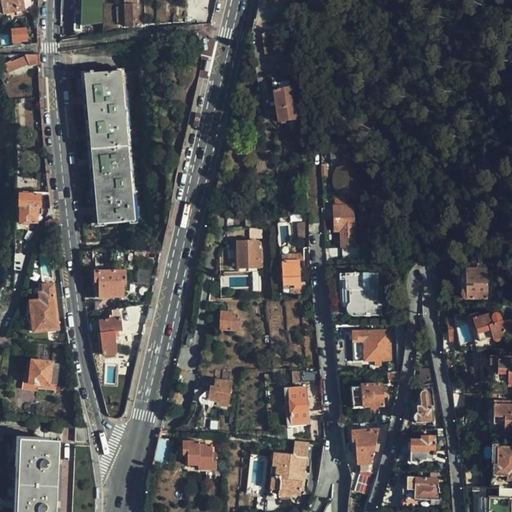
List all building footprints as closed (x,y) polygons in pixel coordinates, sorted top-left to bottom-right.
[(11,14),(17,13),(25,12),(24,3),(23,0),(0,0),(0,14),(4,14),(4,15),(11,14)] [(81,0),(82,24),(105,24),(104,0),(81,0)] [(201,9),(201,0),(186,0),(185,8),(201,9)] [(125,9),(126,23),(127,28),(142,26),(139,1),(124,3),(125,9)] [(119,24),(126,23),(125,9),(117,10),(119,24)] [(11,31),(12,43),(28,43),(26,30),(11,31)] [(274,55),(271,33),(261,33),(264,56),(274,55)] [(39,54),(25,55),(26,57),(12,63),(11,62),(3,65),(7,74),(28,64),(29,67),(38,64),(41,63),(39,54)] [(135,222),(124,73),(86,76),(98,226),(135,222)] [(278,124),(300,121),(294,76),(272,80),(278,124)] [(371,185),(372,179),(371,174),(368,169),(364,164),(359,162),(353,160),(347,161),(347,152),(327,153),(327,159),(339,159),(340,164),(336,168),(333,172),(331,177),(331,182),(332,187),(334,191),(337,195),(341,198),(345,200),(350,201),(355,201),(361,199),(366,195),(369,191),(371,185)] [(42,205),(42,196),(20,194),(20,207),(22,207),(21,224),(38,225),(38,214),(42,215),(42,205)] [(355,249),(354,206),(337,207),(333,207),(334,232),(340,232),(340,249),(355,249)] [(310,239),(308,222),(299,223),(300,239),(310,239)] [(31,240),(34,235),(28,233),(24,241),(30,243),(31,240)] [(257,242),(235,243),(236,252),(236,258),(237,269),(259,268),(258,264),(262,264),(261,242),(257,242)] [(298,261),(298,254),(285,255),(286,262),(282,263),(284,283),(291,283),(292,289),(302,288),(299,261),(298,261)] [(14,256),(14,272),(22,272),(25,257),(14,256)] [(448,261),(436,262),(437,272),(437,274),(449,274),(448,261)] [(485,298),(485,271),(474,271),(473,265),(463,265),(462,286),(459,287),(458,289),(457,291),(457,293),(458,294),(459,296),(461,297),(464,298),(485,298)] [(123,298),(123,285),(125,285),(126,271),(95,271),(95,298),(123,298)] [(327,290),(329,309),(339,308),(340,309),(340,310),(341,310),(341,311),(342,311),(343,312),(343,313),(343,314),(344,316),(345,316),(346,317),(380,315),(380,304),(377,305),(375,273),(337,276),(337,289),(327,290)] [(56,310),(53,284),(43,286),(44,293),(40,294),(41,300),(30,302),(34,333),(58,329),(56,310)] [(237,330),(238,315),(231,315),(231,311),(221,311),(220,330),(237,330)] [(493,339),(494,326),(490,326),(490,317),(475,316),(474,315),(473,315),(472,314),(471,314),(470,313),(469,313),(468,314),(464,314),(464,338),(493,339)] [(115,355),(115,332),(121,332),(121,318),(100,321),(102,356),(115,355)] [(442,348),(443,349),(454,349),(454,325),(443,325),(444,334),(442,334),(442,345),(442,346),(442,348)] [(391,361),(390,331),(351,333),(352,363),(391,361)] [(347,351),(333,352),(334,362),(347,361),(347,351)] [(511,357),(498,357),(498,384),(511,384),(511,357)] [(51,374),(52,363),(32,361),(29,385),(39,386),(39,384),(50,385),(51,374)] [(230,405),(233,379),(222,378),(218,377),(217,380),(213,384),(212,390),(210,390),(203,394),(202,394),(202,395),(201,395),(201,396),(201,398),(201,399),(202,400),(203,401),(204,401),(205,402),(206,401),(214,403),(216,399),(219,400),(219,403),(230,405)] [(453,394),(467,394),(467,383),(452,382),(453,394)] [(380,407),(379,385),(351,386),(352,408),(380,407)] [(203,387),(193,389),(190,401),(199,404),(203,387)] [(307,422),(307,387),(287,387),(287,422),(307,422)] [(434,422),(433,406),(429,406),(429,396),(428,392),(427,390),(426,389),(424,388),(423,388),(421,389),(420,389),(419,390),(419,391),(418,392),(418,394),(417,395),(418,408),(416,408),(416,415),(413,415),(414,424),(434,422)] [(468,408),(467,394),(453,394),(454,403),(454,404),(454,406),(454,408),(468,408)] [(511,423),(511,401),(495,402),(495,430),(506,431),(506,423),(511,423)] [(90,443),(87,424),(76,423),(75,442),(90,443)] [(175,439),(158,437),(153,465),(171,467),(175,439)] [(406,438),(405,462),(432,463),(432,452),(435,452),(434,437),(406,438)] [(56,511),(58,443),(18,440),(15,511),(56,511)] [(216,469),(215,454),(213,454),(212,446),(199,446),(198,441),(183,441),(183,455),(188,454),(189,464),(199,464),(199,470),(216,469)] [(96,511),(96,483),(90,446),(74,445),(71,511),(96,511)] [(346,465),(348,468),(359,464),(355,454),(354,454),(350,445),(342,447),(343,448),(343,450),(343,453),(344,454),(344,455),(344,456),(344,457),(345,459),(345,460),(345,461),(346,462),(346,463),(346,465)] [(511,447),(493,447),(492,479),(511,479),(511,447)] [(303,473),(306,474),(307,457),(295,456),(295,454),(275,452),(274,466),(279,466),(277,477),(282,481),(281,490),(292,491),(292,495),(301,496),(302,483),(303,473)] [(373,457),(360,457),(361,465),(372,465),(373,457)] [(395,462),(394,471),(405,470),(405,462),(395,462)] [(279,466),(274,466),(271,496),(282,498),(292,497),(292,495),(292,491),(281,490),(282,481),(277,477),(279,466)] [(353,489),(371,494),(377,472),(359,467),(353,489)] [(405,470),(394,471),(394,478),(405,479),(405,470)] [(439,500),(439,480),(408,479),(408,500),(439,500)] [(511,511),(511,498),(485,498),(484,511),(511,511)]
